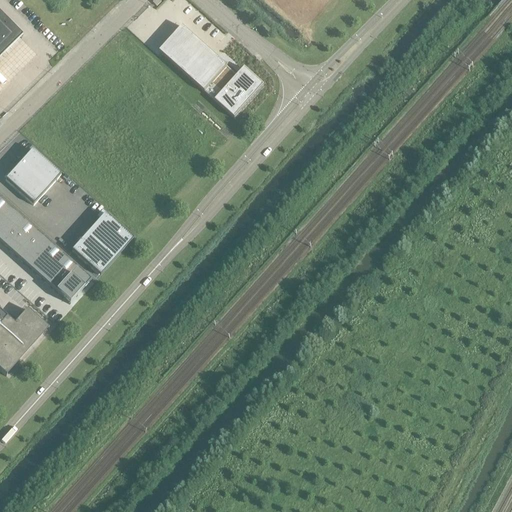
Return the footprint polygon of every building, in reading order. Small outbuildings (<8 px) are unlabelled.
[(0,56),(5,52),(2,48),(18,33),(0,15),(0,56)] [(183,29),(161,53),(235,120),(265,87),(251,75),(245,69),(238,78),(205,48),(183,29)] [(5,181),(34,207),(61,176),(32,150),(5,181)] [(0,200),(0,221),(10,209),(0,200)] [(10,209),(0,221),(0,243),(2,245),(24,221),(10,209)] [(100,277),(133,240),(105,215),(72,252),(100,277)] [(24,221),(2,245),(16,257),(37,233),(24,221)] [(37,233),(16,257),(29,269),(51,245),(37,233)] [(51,245),(29,269),(43,281),(64,257),(51,245)] [(64,257),(43,281),(56,293),(78,269),(64,257)] [(78,269),(56,293),(70,305),(91,281),(78,269)] [(0,371),(6,377),(48,330),(27,311),(14,325),(0,312),(0,371)]
